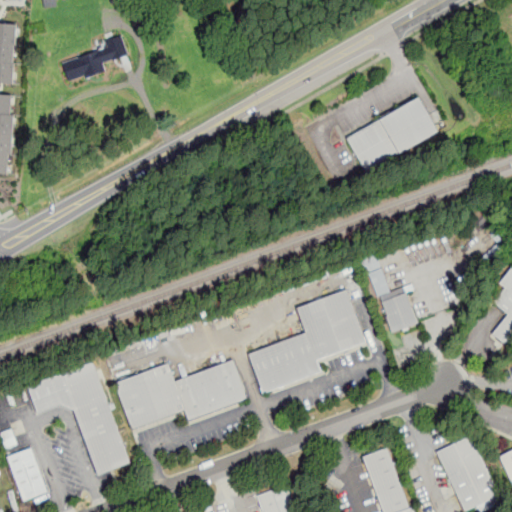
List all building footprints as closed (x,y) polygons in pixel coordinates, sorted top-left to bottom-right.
[(0,21),(16,23),(13,84),(0,83),(0,21)] [(62,61),(69,82),(106,70),(103,63),(128,54),(122,35),(105,40),(107,46),(62,61)] [(0,173),(8,173),(9,154),(12,154),(15,113),(11,113),(13,94),(0,93),(0,173)] [(347,140),(367,175),(439,132),(419,97),(347,140)] [(511,269),(500,284),(505,287),(493,303),(508,314),(493,334),(511,347),(511,269)] [(380,294),(393,332),(418,322),(404,285),(380,294)] [(318,359),(364,345),(348,291),(298,307),(306,334),(249,352),(262,392),(323,374),(318,359)] [(248,398),(234,357),(174,379),(169,363),(116,383),(132,428),(185,408),(189,418),(248,398)] [(93,362),(28,384),(37,412),(60,403),(75,409),(97,475),(130,462),(93,362)] [(474,436),(438,450),(462,511),(499,498),(474,436)] [(363,454),(381,511),(412,511),(391,446),(363,454)] [(31,449),(8,458),(24,502),(48,492),(31,449)] [(511,451),(501,456),(511,483),(511,451)] [(302,511),(294,484),(260,494),(265,511),(302,511)]
